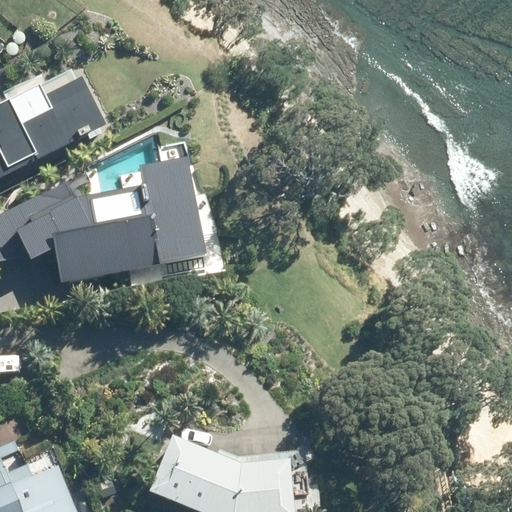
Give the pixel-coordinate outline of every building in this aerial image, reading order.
[(0,173),(11,168),(16,175),(106,129),(89,97),(85,98),(74,76),(72,76),(68,70),(36,86),(34,82),(2,98),(0,94),(0,173)] [(184,104),(172,106),(175,119),(187,116),(184,104)] [(58,279),(203,251),(184,162),(138,168),(141,184),(76,195),(72,187),(89,179),(84,171),(0,212),(0,257),(26,253),(28,257),(52,247),(58,279)] [(170,434),(145,486),(201,511),(289,511),(285,458),(231,462),(170,434)] [(74,511),(52,464),(26,476),(21,465),(3,472),(0,466),(0,456),(14,450),(10,439),(0,443),(0,511),(74,511)]
